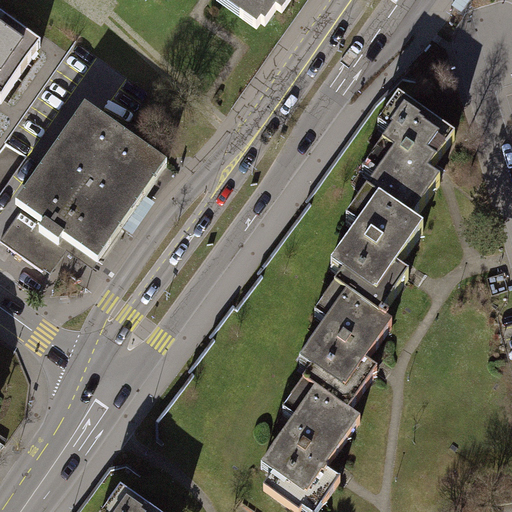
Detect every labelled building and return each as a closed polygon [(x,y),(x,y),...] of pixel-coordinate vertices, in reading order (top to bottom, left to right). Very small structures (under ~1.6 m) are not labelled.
[(216,0),(215,2),(266,39),(294,0),(216,0)] [(0,26),(0,101),(5,105),(40,54),(0,26)] [(364,235),(336,273),(347,280),(319,319),(331,328),(303,368),(313,375),(284,415),(296,424),(263,471),(275,480),(265,494),(289,511),(320,511),(340,485),(325,474),(361,425),(350,418),(379,377),(368,369),(395,332),(383,323),(412,282),(402,275),(429,237),(414,226),(441,188),(430,180),(458,141),(401,101),(380,131),(392,139),(365,177),(379,187),(351,226),(364,235)] [(23,215),(3,244),(52,279),(69,255),(97,275),(173,168),(90,109),(17,211),(23,215)] [(149,511),(121,492),(106,511),(149,511)]
